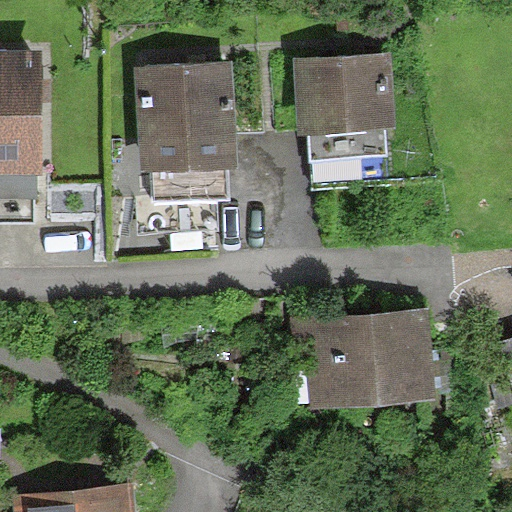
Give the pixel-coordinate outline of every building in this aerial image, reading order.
[(44,48),(0,47),(0,222),(36,223),(36,173),(44,173),(44,48)] [(393,53),(294,57),(297,138),(311,138),(312,188),(388,186),(386,128),(395,127),(393,53)] [(136,64),(140,172),(149,171),(151,201),(232,198),(231,167),(242,167),(237,60),(136,64)] [(430,309),(294,314),(297,406),(435,400),(435,394),(456,393),(454,348),(432,349),(430,309)] [(511,344),(502,347),(511,381),(511,344)] [(134,511),(132,484),(15,498),(17,511),(134,511)]
